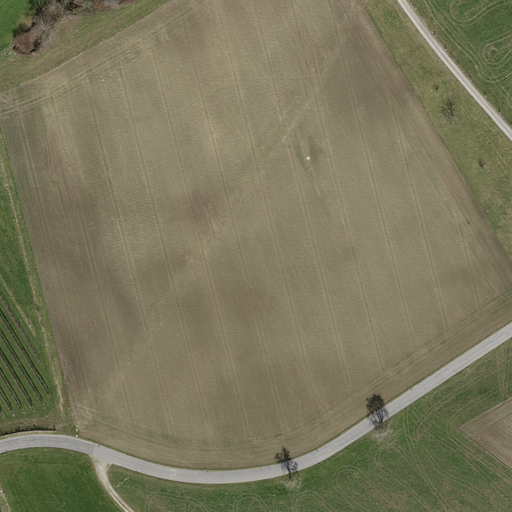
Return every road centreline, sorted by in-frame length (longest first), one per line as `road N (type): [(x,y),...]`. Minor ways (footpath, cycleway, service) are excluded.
road 1 (unclassified): [(511,330),(323,453),(250,476),(199,476),(42,437),(0,443)]
road 2 (track): [(402,0),(511,134)]
